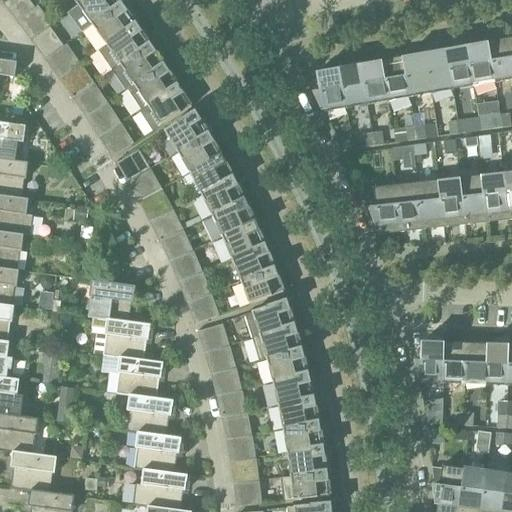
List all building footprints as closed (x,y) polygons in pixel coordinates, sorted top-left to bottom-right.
[(85,0),(78,6),(67,14),(82,33),(93,25),(122,4),(123,3),(120,0),(85,0)] [(20,20),(35,8),(31,1),(15,13),(20,20)] [(93,25),(107,45),(136,24),(137,23),(129,11),(127,12),(122,4),(93,25)] [(34,39),(50,27),(45,20),(29,32),(34,39)] [(112,71),(121,65),(150,45),(150,44),(151,43),(143,31),(142,32),(136,24),(107,45),(99,51),(112,71)] [(511,52),(510,39),(488,43),(496,79),(494,80),(495,84),(496,83),(511,77),(511,52)] [(48,58),(64,46),(59,40),(43,51),(48,58)] [(488,43),(467,46),(474,83),(473,84),(473,87),(475,87),(494,80),(496,79),(488,43)] [(126,91),(128,90),(135,85),(164,65),(165,64),(157,52),(156,53),(150,45),(121,65),(112,71),(126,91)] [(467,46),(446,50),(453,87),(451,87),(452,91),(454,91),(473,84),(474,83),(467,46)] [(432,95),(451,87),(453,87),(446,50),(424,54),(432,90),(430,91),(431,95),(432,95)] [(424,54),(403,58),(410,94),(409,95),(410,99),(411,98),(430,91),(432,90),(424,54)] [(403,58),(382,61),(389,98),(388,98),(388,102),(390,102),(409,95),(410,94),(403,58)] [(62,77),(78,66),(73,59),(57,71),(62,77)] [(0,76),(16,78),(18,63),(0,60),(0,76)] [(382,61),(361,65),(368,102),(366,102),(367,106),(369,106),(388,98),(389,98),(382,61)] [(178,86),(178,85),(179,85),(171,72),(170,73),(164,65),(135,85),(128,90),(141,110),(178,86)] [(361,65),(339,69),(347,105),(345,106),(346,110),(347,109),(366,102),(368,102),(361,65)] [(326,113),(345,106),(347,105),(339,69),(317,73),(321,92),(315,93),(323,109),(324,109),(324,113),(326,113)] [(75,97),(91,85),(87,79),(71,90),(75,97)] [(193,105),(185,93),(183,94),(178,86),(141,110),(140,111),(153,132),(162,127),(192,108),(191,106),(193,105)] [(89,116),(105,105),(100,99),(84,110),(89,116)] [(178,153),(209,134),(210,133),(202,120),(201,121),(196,112),(165,132),(178,153)] [(509,114),(500,115),(502,128),(511,127),(509,114)] [(502,128),(500,115),(491,117),(493,130),(502,128)] [(102,136),(118,125),(114,119),(97,129),(102,136)] [(467,120),(458,121),(460,134),(469,133),(467,120)] [(460,134),(458,121),(449,123),(450,136),(460,134)] [(0,160),(19,163),(19,162),(22,143),(24,143),(26,127),(0,123),(0,160)] [(424,126),(415,127),(417,140),(426,139),(424,126)] [(417,140),(415,127),(406,129),(408,142),(417,140)] [(382,132),(373,133),(375,146),(384,145),(382,132)] [(375,146),(373,133),(364,135),(365,148),(375,146)] [(178,153),(190,174),(222,156),(221,155),(223,155),(215,142),(214,143),(209,134),(178,153)] [(344,151),(353,150),(352,136),(342,138),(344,151)] [(490,137),(478,138),(479,149),(491,148),(490,137)] [(466,148),(478,147),(477,138),(465,139),(466,148)] [(115,157),(132,146),(127,139),(111,150),(115,157)] [(455,141),(443,143),(445,154),(457,152),(456,148),(455,141)] [(426,145),(413,147),(414,157),(427,155),(426,145)] [(413,147),(393,149),(395,161),(404,160),(405,168),(415,167),(414,157),(413,147)] [(222,156),(190,174),(202,195),(234,178),(233,177),(235,177),(228,164),(226,164),(222,156)] [(0,196),(22,200),(22,199),(25,180),(27,180),(29,164),(19,162),(19,163),(0,160),(0,196)] [(131,181),(148,171),(144,164),(127,174),(131,181)] [(59,169),(49,168),(48,177),(58,179),(59,169)] [(488,223),(508,218),(508,217),(504,174),(482,176),(487,220),(486,220),(486,224),(488,223)] [(467,226),(486,220),(487,220),(482,176),(461,179),(465,222),(465,226),(467,226)] [(202,195),(213,216),(245,200),(246,199),(239,186),(238,186),(234,178),(202,195)] [(445,228),(465,222),(461,179),(439,181),(444,225),(443,225),(444,229),(445,228)] [(439,181),(418,184),(422,227),(422,231),(424,231),(443,225),(444,225),(439,181)] [(142,201),(159,191),(155,184),(138,194),(142,201)] [(413,184),(396,186),(401,229),(400,230),(401,233),(402,233),(422,227),(418,184),(417,184),(414,184),(413,184)] [(374,188),(362,190),(371,209),(378,225),(379,236),(381,236),(400,230),(401,229),(396,186),(374,188)] [(0,232),(25,236),(30,237),(33,216),(27,216),(29,200),(22,199),(22,200),(0,196),(0,232)] [(245,200),(213,216),(223,238),(256,223),(255,222),(257,221),(250,208),(249,209),(245,200)] [(153,220),(170,211),(166,204),(149,213),(153,220)] [(75,207),(74,221),(86,222),(88,209),(75,207)] [(261,231),(259,232),(256,223),(223,238),(232,260),(266,246),(265,245),(267,244),(261,231)] [(163,240),(181,232),(177,225),(159,233),(163,240)] [(0,269),(17,272),(17,271),(20,252),(22,252),(25,236),(0,232),(0,269)] [(172,261),(190,253),(187,245),(169,253),(172,261)] [(271,254),(269,254),(266,246),(232,260),(242,282),(275,269),(275,268),(276,268),(271,254)] [(182,281),(200,274),(196,266),(178,274),(182,281)] [(20,271),(17,271),(17,272),(0,269),(0,305),(13,307),(15,287),(18,288),(20,271)] [(284,292),(285,291),(280,277),(278,278),(275,269),(242,282),(250,305),(284,293),(284,292)] [(40,284),(44,289),(49,289),(52,286),(53,282),(49,277),(44,276),(41,279),(40,284)] [(89,318),(107,321),(107,320),(129,323),(132,303),(134,303),(135,294),(136,287),(92,281),(90,297),(92,298),(89,317),(89,318)] [(190,302),(208,295),(205,287),(187,295),(190,302)] [(52,313),(60,314),(61,302),(54,301),(52,313)] [(252,339),(295,326),(295,325),(296,324),(292,310),(290,311),(287,301),(253,313),(245,316),(252,339)] [(0,342),(8,343),(8,342),(10,323),(13,323),(15,307),(13,307),(0,305),(0,342)] [(198,324),(217,317),(214,310),(195,316),(198,324)] [(49,328),(57,329),(59,315),(51,315),(49,328)] [(72,317),(61,315),(59,326),(70,327),(72,317)] [(93,319),(92,327),(106,329),(105,336),(107,336),(105,355),(104,355),(104,357),(120,359),(120,358),(144,362),(144,361),(147,341),(149,342),(150,332),(151,332),(152,326),(129,323),(107,320),(107,321),(93,319)] [(259,361),(267,359),(302,350),(302,349),(303,348),(299,334),(298,335),(295,326),(252,339),(259,361)] [(208,353),(226,347),(224,339),(205,345),(208,353)] [(10,343),(8,342),(8,343),(0,342),(0,378),(7,379),(9,359),(8,359),(10,343)] [(445,343),(422,342),(422,362),(416,362),(420,379),(421,383),(423,384),(443,380),(445,343)] [(444,384),(464,381),(465,381),(466,344),(445,343),(443,380),(442,384),(444,384)] [(488,345),(466,344),(465,381),(464,381),(464,385),(466,385),(486,382),(487,382),(488,345)] [(487,386),(507,383),(508,383),(510,345),(488,345),(487,382),(486,382),(486,386),(487,386)] [(64,352),(45,349),(43,366),(62,368),(64,352)] [(302,350),(267,359),(274,383),(308,374),(308,373),(310,373),(306,358),(305,359),(302,350)] [(117,395),(130,397),(130,396),(157,400),(157,399),(158,391),(160,379),(162,380),(163,370),(164,364),(144,361),(144,362),(120,358),(120,359),(118,374),(120,374),(117,393),(117,394),(117,395)] [(214,374),(233,369),(231,361),(212,366),(214,374)] [(274,383),(279,406),(314,398),(314,397),(316,397),(312,383),(311,383),(308,374),(274,383)] [(0,414),(21,418),(21,417),(23,397),(19,396),(20,380),(7,379),(0,378),(0,414)] [(220,396),(239,391),(237,383),(218,388),(220,396)] [(74,390),(61,388),(61,394),(74,396),(74,390)] [(158,391),(157,399),(168,400),(169,393),(158,391)] [(104,392),(103,400),(116,401),(117,395),(117,394),(104,392)] [(127,433),(138,434),(138,433),(167,437),(170,417),(172,417),(173,408),(174,401),(168,400),(157,399),(157,400),(130,396),(130,397),(128,411),(130,412),(127,431),(127,433)] [(314,398),(279,406),(284,429),(319,423),(319,422),(321,422),(318,407),(316,407),(314,398)] [(225,418),(244,413),(242,406),(223,410),(225,418)] [(443,412),(434,411),(433,425),(442,425),(443,412)] [(455,426),(463,426),(464,413),(456,413),(455,426)] [(474,414),(464,413),(463,426),(473,427),(474,414)] [(0,451),(13,454),(13,453),(33,455),(36,435),(38,436),(40,419),(21,417),(21,418),(0,414),(0,451)] [(498,429),(506,429),(507,416),(498,416),(498,429)] [(319,423),(284,429),(288,453),(324,447),(324,446),(325,446),(322,432),(321,432),(319,423)] [(230,440),(249,436),(247,428),(228,432),(230,440)] [(452,431),(451,440),(467,441),(468,432),(452,431)] [(138,433),(138,434),(136,449),(138,449),(135,469),(134,470),(143,471),(144,471),(175,475),(175,474),(178,454),(180,455),(181,445),(182,439),(167,437),(138,433)] [(491,434),(479,433),(478,440),(490,441),(491,434)] [(496,433),(495,445),(511,446),(511,445),(511,434),(496,433)] [(72,447),(71,459),(83,460),(84,449),(72,447)] [(288,453),(292,477),(327,472),(327,471),(329,471),(327,456),(325,457),(324,447),(288,453)] [(88,451),(87,459),(94,460),(95,452),(88,451)] [(233,462),(253,459),(252,451),(232,454),(233,462)] [(10,489),(31,492),(31,491),(50,494),(50,493),(53,474),(55,474),(58,458),(33,455),(13,453),(13,454),(11,468),(13,468),(10,489)] [(459,511),(465,470),(443,467),(442,469),(432,468),(437,503),(438,503),(436,511),(459,511)] [(511,511),(511,467),(509,467),(508,475),(502,511),(511,511)] [(481,511),(486,472),(465,470),(459,511),(481,511)] [(141,507),(148,508),(148,507),(181,511),(184,491),(186,492),(187,482),(188,482),(188,476),(175,474),(175,475),(144,471),(143,471),(142,485),(136,484),(133,506),(141,507)] [(327,472),(292,477),(292,478),(282,479),(285,502),(295,501),(330,497),(330,496),(332,496),(330,481),(328,481),(327,472)] [(502,511),(508,475),(486,472),(481,511),(502,511)] [(237,484),(256,481),(255,474),(236,476),(237,484)] [(99,487),(108,488),(109,479),(100,478),(99,487)] [(85,479),(84,491),(97,492),(98,480),(85,479)] [(73,511),(75,497),(50,493),(50,494),(31,491),(31,492),(29,507),(31,507),(30,511),(73,511)] [(240,507),(259,505),(258,497),(239,499),(240,507)]
